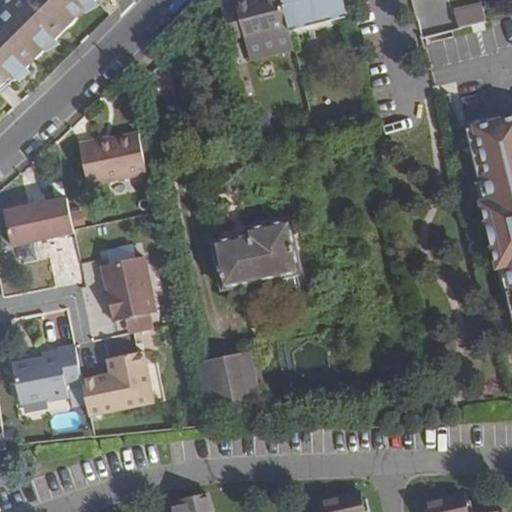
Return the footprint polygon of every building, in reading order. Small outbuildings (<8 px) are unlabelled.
[(0,90),(13,80),(16,82),(31,67),(29,65),(36,59),(38,61),(80,19),(78,17),(84,10),(86,13),(99,0),(9,0),(10,6),(0,16),(0,90)] [(248,0),(236,3),(238,8),(245,37),(246,43),(290,32),(282,0),(248,0)] [(282,0),(290,32),(350,19),(345,0),(282,0)] [(482,6),(455,12),(459,30),(486,23),(482,6)] [(238,8),(223,12),(230,41),(245,37),(238,8)] [(511,269),(511,113),(509,115),(472,125),(492,196),(487,197),(503,268),(511,266),(511,269)] [(149,176),(141,133),(98,142),(98,140),(81,144),(90,188),(149,176)] [(74,235),(66,201),(4,213),(12,248),(74,235)] [(246,231),(247,236),(214,243),(224,290),(300,275),(289,222),(246,231)] [(147,260),(104,269),(116,326),(127,324),(153,318),(158,317),(147,260)] [(153,318),(127,324),(130,338),(155,333),(153,318)] [(79,379),(73,350),(56,353),(41,355),(42,362),(26,364),(27,372),(18,373),(16,365),(14,365),(19,405),(47,402),(47,404),(67,400),(66,392),(81,389),(79,379)] [(107,373),(79,379),(81,389),(87,415),(151,402),(144,364),(141,350),(104,358),(107,373)] [(261,403),(250,354),(201,365),(212,413),(261,403)] [(155,362),(144,364),(151,402),(161,399),(155,362)] [(362,511),(359,497),(323,505),(324,511),(362,511)] [(468,511),(465,498),(430,506),(431,511),(468,511)] [(176,506),(177,511),(212,511),(209,499),(176,506)]
